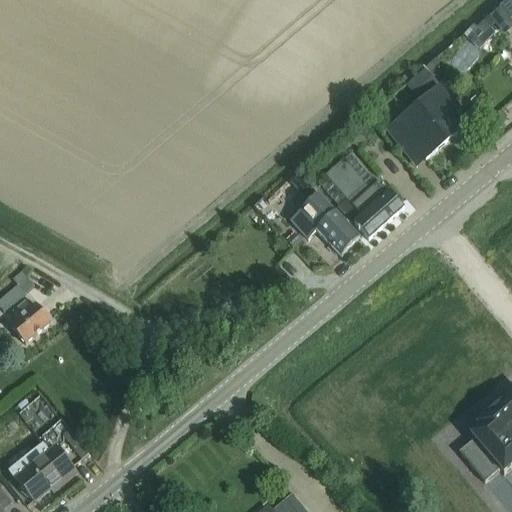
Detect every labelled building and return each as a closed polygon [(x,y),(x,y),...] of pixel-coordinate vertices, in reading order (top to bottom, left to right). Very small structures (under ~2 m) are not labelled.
[(438,90),(424,73),(416,79),(406,87),(420,104),(387,132),(410,161),(420,153),(425,160),(468,126),(439,90),(438,90)] [(377,185),(350,155),(318,185),(368,242),(405,210),(380,183),(377,185)] [(360,241),(318,197),(299,215),(290,223),(308,242),(316,233),(341,259),(360,241)] [(0,309),(4,314),(19,301),(34,288),(22,274),(13,282),(18,287),(0,302),(0,309)] [(15,321),(9,327),(12,331),(25,346),(51,324),(36,306),(31,309),(26,303),(10,315),(15,321)] [(476,444),(460,457),(485,487),(501,474),(504,479),(511,472),(511,401),(478,430),(481,433),(472,440),(476,444)] [(50,455),(42,446),(9,473),(34,504),(50,491),(53,494),(77,474),(56,450),(50,455)] [(12,506),(0,491),(0,511),(1,511),(0,510),(8,503),(11,507),(12,506)] [(300,511),(310,511),(316,508),(302,493),(291,502),(300,511)] [(24,511),(39,511),(33,503),(24,510),(24,511)]
